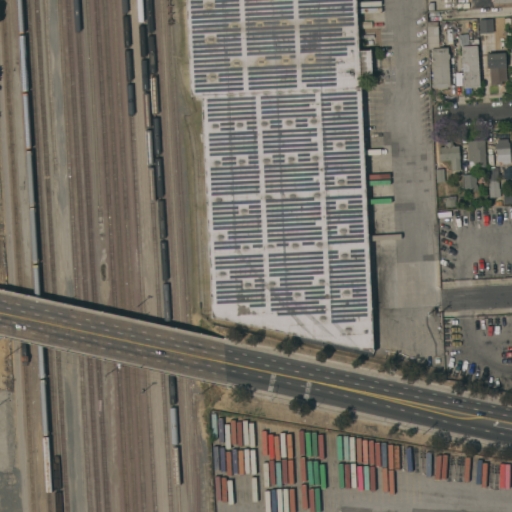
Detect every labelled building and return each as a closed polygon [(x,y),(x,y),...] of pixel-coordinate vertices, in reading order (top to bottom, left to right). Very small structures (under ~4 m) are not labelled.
[(355,0),(358,50),(370,49),(372,74),(359,75),(373,352),(212,317),(201,95),(190,96),(185,0),(355,0)] [(479,19),(492,18),(493,32),(479,33),(479,19)] [(430,49),(428,49),(427,26),(429,26),(429,22),(437,22),(437,26),(438,26),(439,47),(447,47),(448,53),(449,54),(449,58),(448,59),(450,86),(447,86),(447,88),(437,89),(437,87),(433,87),(431,49),(430,49)] [(460,46),(477,45),(480,87),(463,88),(460,46)] [(486,53),(505,52),(507,80),(501,81),(502,84),(500,84),(500,85),(497,86),(497,84),(490,85),(489,68),(487,68),(486,53)] [(496,143),(497,143),(497,139),(508,138),(508,142),(509,142),(510,160),(509,161),(509,163),(501,164),(501,161),(497,161),(496,143)] [(467,140),(484,139),(486,168),(474,169),(474,161),(468,161),(467,140)] [(440,161),(438,147),(444,147),(443,141),(453,140),(453,146),(458,145),(460,170),(452,171),(451,160),(440,161)] [(489,189),(490,189),(488,168),(497,167),(499,188),(500,188),(500,196),(489,197),(489,189)] [(437,182),(436,169),(444,168),(445,182),(437,182)] [(463,174),(475,174),(475,177),(476,177),(477,181),(476,181),(476,187),(464,188),(463,174)] [(511,204),(511,203),(503,203),(503,192),(511,193),(511,204)] [(444,197),(448,197),(449,199),(455,199),(456,206),(445,207),(444,197)]
